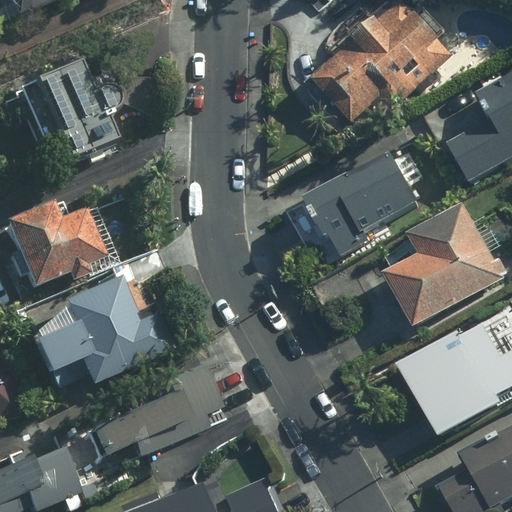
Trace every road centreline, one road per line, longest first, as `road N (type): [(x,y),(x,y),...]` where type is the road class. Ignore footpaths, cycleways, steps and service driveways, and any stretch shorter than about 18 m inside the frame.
road 1 (residential): [(362,511),(225,264),(216,192),(221,0)]
road 2 (unknown): [(0,47),(131,0)]
